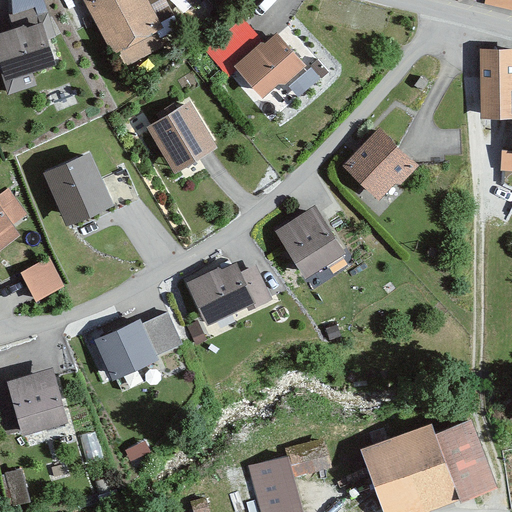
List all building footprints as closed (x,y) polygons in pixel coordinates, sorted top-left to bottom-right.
[(152,0),(86,0),(124,66),(174,38),(152,0)] [(175,0),(185,10),(194,0),(175,0)] [(511,0),(489,0),(488,3),(511,9),(511,0)] [(240,64),(265,95),(309,59),(282,27),(267,40),(247,16),(205,50),(226,75),(240,64)] [(48,20),(0,36),(0,53),(9,82),(63,65),(48,20)] [(511,51),(483,52),(484,117),(511,116),(511,51)] [(221,146),(194,101),(152,127),(180,172),(221,146)] [(416,166),(380,133),(348,167),(379,196),(396,178),(400,182),(416,166)] [(511,151),(503,151),(502,169),(511,169),(511,151)] [(111,205),(89,156),(46,176),(68,224),(111,205)] [(0,190),(0,249),(28,229),(0,190)] [(348,251),(321,206),(278,232),(305,276),(348,251)] [(245,257),(190,284),(209,323),(248,303),(252,310),(275,299),(259,266),(251,270),(245,257)] [(53,260),(29,276),(39,299),(65,286),(53,260)] [(140,322),(97,342),(114,378),(156,359),(154,354),(180,342),(167,313),(142,325),(140,322)] [(55,366),(6,381),(21,430),(70,414),(55,366)] [(474,414),(367,450),(388,511),(431,511),(500,488),(474,414)] [(322,440),(247,464),(262,511),(307,511),(295,474),(330,463),(322,440)]
